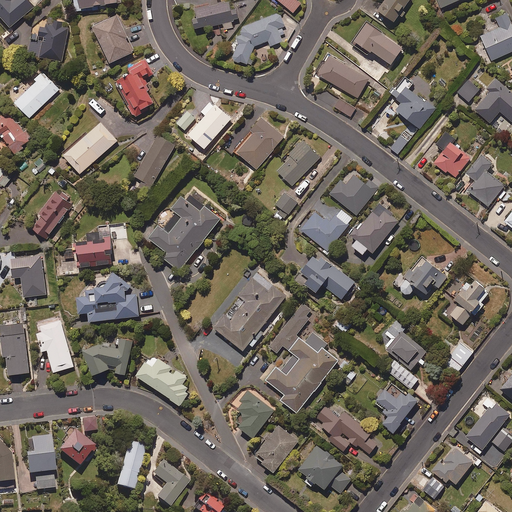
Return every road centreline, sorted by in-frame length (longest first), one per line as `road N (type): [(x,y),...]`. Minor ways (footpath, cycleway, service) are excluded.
road 1 (residential): [(0,409),(128,397),(280,511)]
road 2 (residential): [(280,94),(358,141),(511,264)]
road 3 (residential): [(511,328),(366,511)]
road 4 (residential): [(158,0),(171,45),(196,69),(280,94)]
